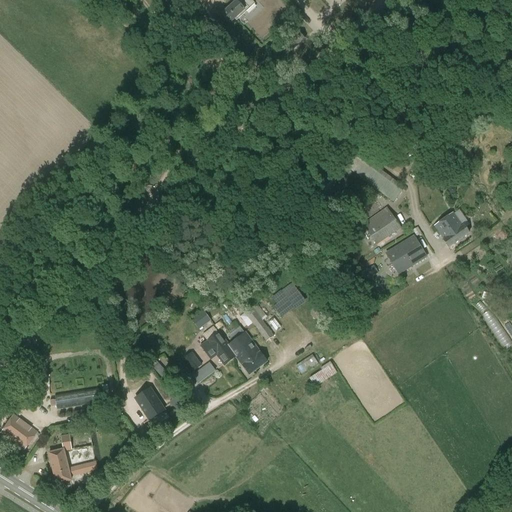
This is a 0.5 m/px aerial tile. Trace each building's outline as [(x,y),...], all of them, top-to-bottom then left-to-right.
[(255,4),(251,0),(230,0),(234,4),(222,15),(229,24),(235,19),(237,21),(255,4)] [(289,44),(294,49),(304,39),(299,34),(289,44)] [(344,166),(365,180),(394,202),(404,189),(349,149),(339,163),(344,166)] [(436,167),(432,171),(448,187),(457,177),(453,173),(448,178),(436,167)] [(320,193),(333,179),(328,174),(314,188),(320,193)] [(356,202),(349,196),(346,193),(340,198),(350,208),(356,202)] [(376,246),(402,229),(391,213),(387,209),(384,211),(383,210),(362,225),(376,246)] [(364,212),(358,216),(363,223),(368,219),(364,212)] [(453,213),(435,226),(444,240),(443,240),(449,248),(469,233),(464,226),(462,227),(453,213)] [(421,234),(418,227),(413,230),(416,237),(421,234)] [(386,254),(399,275),(427,257),(414,237),(386,254)] [(292,283),(282,291),(283,291),(273,298),(277,304),(273,307),(281,318),(286,315),(285,314),(294,308),(295,309),(306,302),(292,283)] [(266,342),(274,336),(252,307),(244,313),(266,342)] [(201,312),(191,320),(194,323),(204,315),(201,312)] [(199,330),(210,320),(205,315),(194,325),(199,330)] [(236,321),(229,324),(235,336),(242,333),(236,321)] [(228,346),(219,333),(218,334),(207,342),(206,342),(200,347),(210,360),(216,355),(224,366),(235,357),(236,358),(236,357),(228,347),(229,346),(229,345),(228,346)] [(228,347),(236,357),(236,358),(242,366),(249,375),(266,362),(260,353),(259,353),(245,333),(229,345),(229,346),(228,347)] [(201,366),(192,353),(181,361),(190,374),(201,366)] [(313,355),(296,366),(301,375),(318,364),(313,355)] [(309,379),(315,388),(337,373),(330,362),(320,369),(322,371),(309,379)] [(193,376),(199,384),(215,371),(209,364),(193,376)] [(160,365),(154,370),(168,386),(173,381),(160,365)] [(57,410),(102,404),(99,389),(55,396),(57,410)] [(135,403),(152,423),(166,412),(149,392),(135,403)] [(15,415),(1,434),(25,450),(34,437),(38,432),(15,415)] [(64,450),(72,449),(70,435),(61,436),(63,450),(64,450)] [(64,450),(63,450),(49,453),(56,484),(71,481),(70,478),(86,474),(84,466),(68,470),(64,450)]
